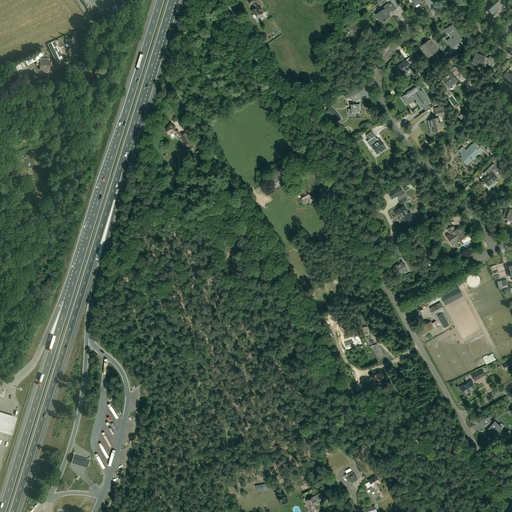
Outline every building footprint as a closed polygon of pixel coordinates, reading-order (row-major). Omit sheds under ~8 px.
[(255,18),(257,17),(262,14),(260,11),(262,10),(259,7),(259,8),(255,2),(256,1),(254,0),(251,0),(248,2),(250,5),(252,4),(255,8),(251,10),(254,14),(253,15),(252,16),(254,18),(255,18)] [(487,14),(490,11),(492,14),(494,15),(495,15),(498,12),(498,11),(498,10),(500,8),(503,6),(497,0),(495,2),(488,9),(485,11),(487,14)] [(383,7),(384,8),(387,13),(391,11),(392,12),(396,9),(392,3),(389,5),(388,3),(383,7)] [(387,13),(384,8),(376,14),(382,22),(390,16),(387,13)] [(105,17),(102,12),(98,14),(99,16),(96,18),(98,19),(97,20),(99,23),(102,21),(101,19),(105,17)] [(345,30),(348,32),(346,35),(354,39),(360,28),(356,26),(353,25),(355,20),(351,18),(345,30)] [(464,35),(461,37),(453,24),(445,29),(448,34),(449,33),(452,38),(450,39),(454,45),(462,40),(464,43),(473,39),(468,32),(464,34),(464,35)] [(72,50),(79,46),(74,36),(70,38),(68,38),(66,38),(66,40),(66,42),(68,42),(70,47),(68,47),(68,49),(69,50),(70,51),(72,50)] [(443,47),(437,39),(434,41),(444,55),(448,53),(445,49),(444,50),(442,48),(443,47)] [(430,40),(420,47),(427,58),(437,50),(430,40)] [(52,42),(47,44),(56,62),(61,60),(57,52),(59,51),(57,46),(55,47),(52,42)] [(19,71),(39,59),(43,56),(41,52),(38,54),(38,53),(32,57),(33,59),(28,61),(27,59),(23,62),(8,70),(11,75),(15,73),(15,74),(19,71)] [(483,61),(486,62),(490,66),(495,60),(490,56),(489,58),(476,54),(473,63),(481,65),(483,61)] [(45,58),(40,58),(40,64),(40,70),(45,69),(50,69),(50,67),(50,66),(51,66),(51,63),(51,61),(49,61),(49,58),(45,58)] [(406,60),(396,67),(402,74),(410,68),(412,71),(416,68),(412,62),(409,64),(406,60)] [(94,71),(91,67),(85,70),(89,77),(93,75),(92,72),(94,71)] [(451,73),(443,79),(449,87),(457,81),(454,78),(459,74),(455,69),(450,72),(451,73)] [(425,74),(422,70),(417,73),(420,78),(425,74)] [(507,71),(503,76),(510,82),(511,81),(511,82),(511,74),(511,75),(507,71)] [(413,89),(402,97),(406,103),(416,97),(424,108),(429,104),(419,89),(417,86),(413,89)] [(359,92),(353,95),(355,101),(355,104),(351,105),(351,109),(348,109),(348,113),(351,113),(360,113),(359,99),(362,98),(359,92)] [(436,117),(446,115),(444,106),(434,108),(436,117)] [(341,118),(331,107),(327,111),(336,122),(341,118)] [(438,118),(427,121),(429,129),(433,128),(433,131),(441,130),(438,118)] [(176,137),(178,139),(182,137),(181,135),(180,134),(179,133),(179,132),(179,131),(178,131),(178,130),(177,130),(176,131),(172,124),(169,125),(170,126),(167,128),(167,129),(166,129),(168,133),(169,133),(170,135),(174,133),(176,137)] [(380,140),(379,141),(378,138),(376,139),(374,137),(375,136),(372,131),(366,135),(370,140),(368,141),(368,142),(368,143),(368,144),(368,145),(369,145),(370,146),(371,146),(372,146),(377,154),(386,148),(380,140)] [(194,147),(186,132),(181,135),(182,137),(189,150),(194,147)] [(464,155),(460,159),(467,165),(473,159),(471,158),(478,151),(479,153),(480,154),(484,150),(477,144),(475,142),(472,145),(472,144),(466,150),(465,150),(462,153),(464,155)] [(493,163),(490,166),(484,172),(487,175),(483,179),(488,186),(497,179),(492,174),(498,169),(493,163)] [(275,172),(265,178),(273,189),(288,180),(284,172),(277,176),(275,173),(275,172)] [(304,203),(307,201),(309,203),(310,204),(316,201),(312,194),(310,195),(307,190),(304,186),(298,189),(300,193),(302,192),(303,193),(300,194),(302,198),(301,199),(301,200),(302,203),(304,203)] [(403,192),(399,187),(388,193),(392,199),(403,192)] [(397,210),(394,212),(396,215),(399,213),(401,217),(403,221),(404,221),(407,219),(409,222),(413,220),(411,217),(415,215),(412,211),(408,213),(403,206),(397,210)] [(506,208),(503,217),(507,218),(511,220),(511,210),(506,208)] [(464,237),(459,228),(456,231),(452,226),(448,229),(450,233),(446,236),(452,245),(464,237)] [(423,240),(416,244),(421,251),(428,247),(423,240)] [(397,258),(403,255),(400,250),(393,253),(397,258)] [(402,262),(394,267),(398,275),(407,270),(402,262)] [(457,283),(438,293),(445,305),(464,295),(457,283)] [(441,298),(438,294),(428,300),(430,304),(441,298)] [(442,313),(437,316),(443,325),(447,323),(442,313)] [(436,321),(432,323),(431,321),(424,325),(427,331),(438,325),(436,321)] [(511,366),(511,361),(511,360),(502,365),(505,370),(511,366)] [(482,370),(474,374),(477,379),(485,375),(482,370)] [(367,381),(370,387),(376,385),(372,378),(367,381)] [(471,381),(460,387),(464,395),(475,388),(471,381)] [(111,404),(109,406),(116,417),(119,415),(111,404)] [(0,428),(11,431),(16,415),(0,409),(0,428)] [(111,418),(109,420),(115,431),(117,430),(111,418)] [(483,426),(485,425),(495,435),(501,428),(495,422),(492,425),(489,423),(486,418),(480,421),(483,426)] [(105,430),(113,442),(115,441),(107,429),(105,430)] [(83,465),(87,467),(90,459),(85,457),(78,455),(74,454),(71,462),(76,463),(83,465)] [(107,466),(109,465),(104,454),(101,456),(107,466)] [(352,483),(358,479),(355,474),(347,478),(349,482),(351,481),(352,483)] [(376,476),(369,481),(373,487),(374,487),(381,497),(386,494),(380,483),(376,476)] [(313,508),(314,511),(319,508),(317,505),(318,504),(314,496),(307,500),(311,509),(313,508)]
